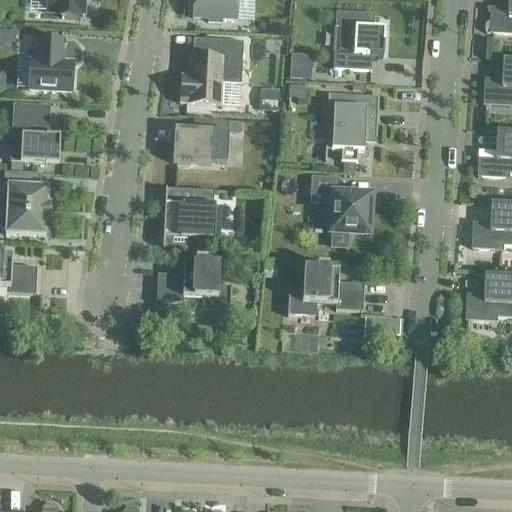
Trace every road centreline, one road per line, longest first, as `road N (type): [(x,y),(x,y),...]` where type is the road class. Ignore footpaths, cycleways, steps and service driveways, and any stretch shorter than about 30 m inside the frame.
road 1 (residential): [(419,348),(447,0)]
road 2 (residential): [(101,321),(148,0)]
road 3 (residential): [(90,476),(410,489)]
